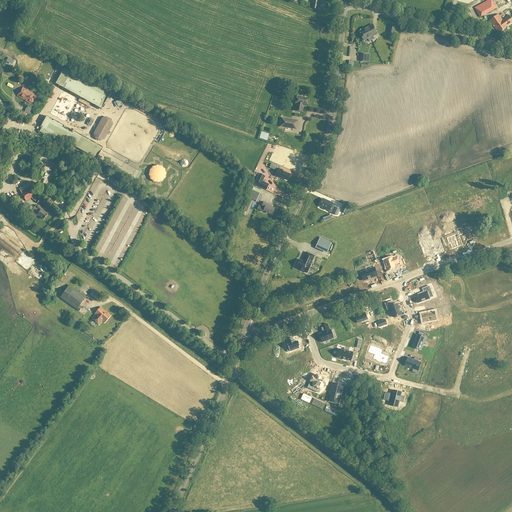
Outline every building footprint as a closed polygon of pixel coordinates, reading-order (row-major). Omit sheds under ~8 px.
[(324,11),(325,1),(318,0),(313,0),(312,8),(324,11)] [(479,18),(496,8),(491,0),(489,0),(474,8),(479,18)] [(507,27),(502,20),(498,15),(490,21),(498,33),(506,28),(507,27)] [(511,20),(509,16),(502,20),(507,27),(511,23),(511,20)] [(372,25),(366,28),(372,41),(374,39),(373,36),(377,34),(372,25)] [(369,42),(372,41),(366,28),(365,29),(364,28),(360,30),(360,31),(359,32),(364,41),(368,39),(369,42)] [(110,95),(64,70),(56,84),(102,109),(110,95)] [(31,105),(36,96),(23,88),(23,87),(22,87),(17,96),(17,97),(17,96),(31,105)] [(296,105),(295,111),(302,112),(303,106),(306,106),(307,99),(296,97),(295,104),(296,105)] [(102,118),(93,134),(95,139),(99,141),(104,140),(113,125),(111,120),(107,117),(102,118)] [(41,129),(39,133),(44,136),(50,139),(52,140),(54,136),(96,160),(97,158),(102,150),(45,119),(42,125),(40,128),(41,129)] [(297,121),(281,119),(280,127),(296,129),(297,121)] [(504,181),(511,178),(511,161),(501,165),(503,172),(501,172),(504,181)] [(163,165),(148,169),(151,180),(153,179),(154,182),(167,179),(163,165)] [(276,172),(275,176),(279,178),(280,178),(287,181),(289,175),(282,171),(278,169),(276,172)] [(259,174),(254,185),(265,191),(268,185),(262,182),(265,177),(259,174)] [(26,202),(37,195),(32,187),(21,193),(26,202)] [(258,203),(261,195),(252,191),(248,198),(243,211),(246,213),(252,200),(258,203)] [(322,199),(319,206),(323,208),(323,209),(325,210),(326,209),(329,211),(332,212),(334,208),(335,206),(332,204),(333,204),(322,199)] [(271,215),(273,212),(274,209),(269,206),(269,205),(263,203),(261,207),(259,206),(257,210),(263,212),(263,211),(271,215)] [(36,217),(38,215),(44,220),(47,215),(42,211),(43,209),(39,206),(38,207),(36,206),(31,212),(36,217)] [(332,212),(331,214),(337,216),(340,210),(334,208),(332,212)] [(458,234),(446,238),(448,244),(450,244),(452,249),(455,248),(456,248),(460,246),(460,245),(459,245),(459,243),(458,242),(458,241),(460,240),(459,236),(462,235),(460,228),(456,229),(457,230),(458,234)] [(434,255),(444,251),(440,241),(436,243),(437,247),(436,247),(436,246),(431,248),(426,237),(421,239),(427,256),(430,255),(431,257),(435,255),(434,255)] [(331,243),(320,238),(315,247),(327,253),(331,243)] [(411,251),(403,254),(407,265),(415,262),(414,259),(421,256),(418,249),(411,252),(411,251)] [(306,253),(302,262),(299,260),(295,268),(307,273),(310,265),(314,256),(306,253)] [(392,258),(384,261),(385,264),(386,268),(387,268),(388,271),(395,269),(394,265),(395,264),(395,265),(399,263),(397,257),(392,259),(392,258)] [(374,268),(361,273),(364,281),(377,276),(374,268)] [(82,308),(80,306),(85,298),(69,286),(60,298),(77,310),(79,312),(82,308)] [(427,292),(431,291),(429,287),(422,289),(424,293),(419,295),(419,297),(415,298),(417,304),(430,299),(429,299),(427,292)] [(98,302),(102,297),(93,291),(90,295),(98,302)] [(401,316),(400,312),(400,311),(399,311),(399,310),(400,309),(399,309),(397,304),(393,306),(392,301),(385,304),(387,311),(391,309),(394,318),(401,316)] [(92,319),(96,323),(99,326),(103,321),(105,323),(111,316),(100,307),(94,314),(95,315),(92,319)] [(435,312),(421,315),(423,323),(436,320),(435,320),(434,316),(435,316),(434,312),(435,312)] [(365,313),(355,317),(357,324),(368,320),(367,318),(371,317),(369,313),(366,314),(365,313)] [(491,318),(483,328),(490,333),(495,325),(498,327),(504,320),(501,318),(497,322),(491,318)] [(322,333),(318,335),(321,343),(333,339),(330,330),(329,331),(327,325),(320,327),(322,333)] [(384,340),(383,343),(387,344),(388,342),(393,344),(397,334),(390,332),(386,341),(384,340)] [(414,343),(412,347),(421,350),(425,338),(423,337),(424,334),(419,332),(418,335),(417,335),(414,343)] [(288,345),(285,346),(287,353),(299,349),(298,347),(299,346),(297,342),(294,343),(292,338),(286,340),(288,345)] [(482,342),(479,349),(494,355),(497,347),(482,342)] [(386,364),(388,357),(381,354),(382,350),(370,346),(368,352),(374,355),(373,359),(376,360),(376,361),(381,363),(381,362),(386,364)] [(340,350),(337,358),(351,361),(351,359),(355,360),(357,353),(353,352),(352,353),(348,352),(349,350),(345,348),(344,351),(340,350)] [(293,359),(287,362),(290,367),(292,365),(294,369),(292,370),(291,371),(294,377),(298,375),(312,367),(310,365),(309,363),(308,361),(303,364),(302,362),(299,356),(293,359)] [(408,358),(405,366),(407,367),(413,369),(416,370),(419,363),(418,362),(419,360),(414,358),(413,361),(408,358)] [(467,382),(465,388),(474,390),(477,379),(476,379),(477,375),(479,375),(480,371),(474,369),(473,374),(472,375),(471,375),(469,374),(469,377),(468,377),(468,379),(467,379),(468,379),(468,380),(467,380),(467,382),(466,382),(467,382)] [(310,382),(307,388),(312,390),(314,387),(321,390),(323,386),(325,387),(327,381),(320,378),(320,377),(317,375),(316,378),(313,376),(310,382)] [(300,383),(291,390),(291,392),(293,394),(295,395),(304,388),(303,386),(301,384),(300,383)] [(331,395),(329,402),(339,404),(340,399),(342,400),(343,396),(341,395),(342,391),(345,392),(344,395),(343,397),(348,398),(348,396),(350,388),(343,387),(343,386),(334,383),(332,392),(332,395),(331,395)] [(390,402),(390,406),(395,407),(398,408),(399,405),(399,402),(401,396),(401,393),(393,391),(392,394),(390,402)] [(511,403),(503,407),(506,415),(511,412),(511,403)] [(454,415),(453,418),(460,420),(459,423),(466,424),(469,414),(462,412),(463,408),(456,406),(454,412),(453,415),(454,415)] [(483,414),(478,415),(481,422),(486,420),(487,422),(493,420),(495,427),(503,424),(500,416),(496,417),(493,410),(488,412),(488,410),(482,412),(483,414)] [(496,431),(494,425),(471,433),(473,438),(496,431)]
